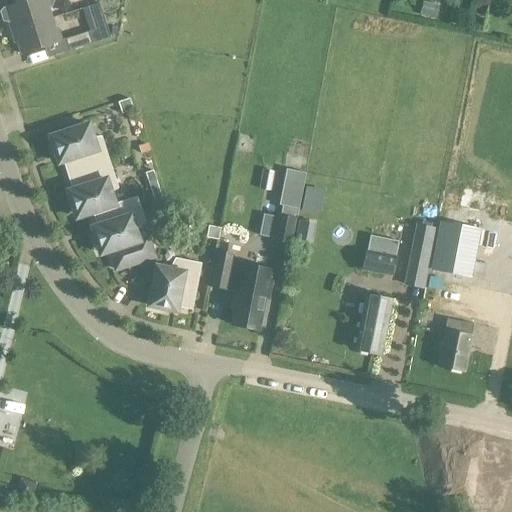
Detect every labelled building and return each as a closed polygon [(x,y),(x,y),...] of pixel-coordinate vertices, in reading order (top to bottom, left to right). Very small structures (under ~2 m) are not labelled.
[(11,32),(52,20),(47,7),(50,6),(47,0),(33,0),(3,10),(1,14),(3,20),(7,22),(11,32)] [(423,7),(421,18),(435,21),(437,10),(423,7)] [(20,54),(61,41),(57,30),(55,30),(52,20),(11,32),(14,43),(17,43),(20,54)] [(109,37),(104,22),(94,25),(99,41),(109,37)] [(68,51),(91,44),(87,32),(64,39),(68,51)] [(117,103),(121,115),(133,111),(129,99),(117,103)] [(67,176),(109,163),(101,136),(92,137),(87,124),(49,137),(58,164),(62,162),(67,176)] [(243,143),(256,145),(259,128),(246,125),(243,143)] [(109,163),(67,176),(71,190),(67,192),(75,218),(92,213),(114,206),(113,204),(110,193),(117,188),(109,163)] [(262,170),(258,190),(271,192),(274,172),(262,170)] [(281,207),(279,216),(293,218),(294,217),(296,218),(304,173),(285,170),(278,207),(281,207)] [(145,174),(151,192),(159,190),(153,172),(145,174)] [(306,188),(302,207),(301,212),(317,215),(318,211),(322,192),(306,188)] [(163,202),(159,190),(151,192),(155,205),(163,202)] [(114,206),(92,213),(96,226),(91,228),(100,255),(109,252),(115,270),(153,258),(147,238),(138,241),(134,229),(144,223),(136,197),(113,204),(114,206)] [(279,216),(277,215),(272,242),(291,246),(296,219),(293,218),(279,216)] [(429,272),(469,280),(479,230),(439,222),(429,272)] [(404,285),(420,289),(433,229),(416,226),(404,285)] [(218,241),(220,229),(208,227),(206,239),(218,241)] [(398,242),(370,236),(363,270),(391,276),(398,242)] [(231,325),(257,330),(263,299),(267,299),(272,272),(240,265),(240,267),(231,265),(233,255),(225,254),(227,244),(219,242),(210,287),(225,291),(226,288),(235,290),(231,310),(234,311),(231,325)] [(147,307),(175,312),(176,307),(191,310),(201,264),(174,259),(169,270),(155,267),(147,307)] [(466,313),(483,313),(484,291),(466,291),(466,313)] [(380,355),(391,301),(366,296),(355,350),(380,355)] [(444,331),(441,342),(438,342),(436,353),(439,354),(437,366),(464,372),(471,337),(470,337),(473,324),(446,319),(444,331)] [(17,495),(32,498),(36,483),(21,479),(17,495)]
